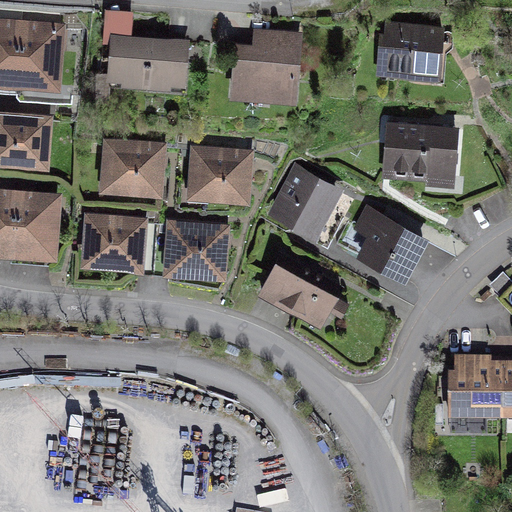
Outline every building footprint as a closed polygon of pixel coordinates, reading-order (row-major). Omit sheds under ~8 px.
[(147,84),(150,40),(132,39),(134,12),(106,10),(104,42),(114,43),(112,75),(99,74),(97,101),(112,102),(114,81),(127,82),(147,84)] [(0,81),(18,82),(21,24),(0,22),(0,81)] [(21,24),(18,82),(39,84),(40,75),(57,76),(61,27),(21,24)] [(443,29),(388,25),(387,43),(381,43),(379,78),(400,80),(400,73),(440,76),(443,29)] [(300,34),(274,32),(273,49),(238,46),(234,94),(254,96),(254,91),(295,95),(300,34)] [(150,40),(147,84),(168,85),(168,80),(183,81),(186,42),(150,40)] [(48,120),(0,116),(0,160),(29,162),(30,155),(46,156),(48,120)] [(452,129),(390,125),(385,171),(393,171),(395,175),(424,176),(428,174),(455,176),(456,146),(451,145),(452,129)] [(162,147),(109,144),(107,179),(123,180),(122,188),(159,191),(162,147)] [(249,154),(196,151),(194,185),(188,185),(187,200),(209,201),(210,195),(246,198),(249,154)] [(494,161),(468,174),(481,201),(508,187),(494,161)] [(336,190),(299,170),(276,212),(314,232),(336,190)] [(468,174),(441,188),(454,214),(481,201),(468,174)] [(0,250),(14,251),(18,194),(0,192),(0,250)] [(57,196),(18,194),(14,251),(35,253),(36,244),(53,245),(57,196)] [(382,221),(367,213),(358,229),(373,237),(363,256),(403,277),(424,239),(384,218),(382,221)] [(143,222),(91,218),(87,262),(124,265),(124,257),(140,258),(143,222)] [(225,228),(172,225),(170,261),(186,262),(186,270),(222,272),(225,228)] [(341,286),(284,254),(263,293),(319,324),(341,286)] [(511,284),(502,294),(511,305),(511,284)] [(504,418),(504,368),(489,368),(489,362),(457,362),(457,378),(451,378),(451,411),(486,411),(486,418),(504,418)] [(436,426),(444,426),(444,406),(436,406),(436,426)]
